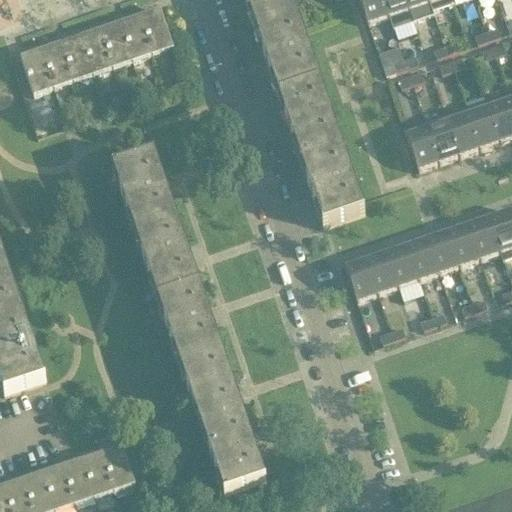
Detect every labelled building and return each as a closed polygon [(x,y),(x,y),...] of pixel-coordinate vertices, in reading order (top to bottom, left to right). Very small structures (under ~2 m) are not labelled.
[(290,0),(243,0),(256,37),(298,23),(290,0)] [(390,23),(381,0),(358,0),(368,30),(370,30),(370,29),(389,22),(389,23),(390,23)] [(410,16),(404,0),(381,0),(390,23),(391,23),(390,22),(409,15),(410,17),(410,16)] [(433,16),(427,0),(404,0),(410,16),(411,16),(411,15),(430,8),(432,16),(433,16)] [(453,8),(450,0),(427,0),(433,16),(453,8)] [(159,16),(140,22),(153,61),(174,54),(160,14),(159,15),(159,16)] [(153,61),(140,22),(140,21),(139,22),(139,23),(121,29),(134,68),(153,61)] [(298,23),(256,37),(278,102),(320,88),(298,23)] [(134,68),(121,29),(120,28),(119,28),(119,29),(101,35),(114,74),(134,68)] [(501,43),(497,33),(486,37),(489,47),(501,43)] [(114,74),(101,35),(99,35),(100,36),(81,42),(94,81),(114,74)] [(489,47),(486,37),(475,41),(478,50),(489,47)] [(94,81),(81,42),(81,41),(80,42),(80,43),(61,49),(75,88),(94,81)] [(459,57),(456,47),(445,51),(448,61),(459,57)] [(75,88),(61,49),(61,48),(60,49),(42,56),(55,94),(75,88)] [(506,59),(503,49),(492,53),(496,62),(506,59)] [(402,51),(383,57),(387,70),(406,64),(402,51)] [(448,61),(445,51),(434,55),(437,65),(448,61)] [(496,62),(492,53),(480,57),(483,67),(496,62)] [(55,94),(42,56),(42,55),(40,55),(41,56),(22,62),(22,61),(21,62),(34,102),(55,94)] [(419,71),(415,61),(404,65),(407,74),(419,71)] [(465,73),(462,63),(451,67),(455,76),(465,73)] [(407,74),(404,65),(393,69),(396,78),(407,74)] [(455,76),(451,67),(439,71),(442,80),(455,76)] [(424,87),(421,77),(411,81),(414,90),(424,87)] [(414,90),(411,81),(398,85),(402,94),(414,90)] [(342,153),(333,125),(320,88),(278,102),(300,167),(342,153)] [(119,98),(113,100),(116,111),(123,108),(119,98)] [(511,111),(507,98),(486,105),(501,149),(502,149),(502,147),(511,143),(511,111)] [(501,149),(486,105),(467,112),(481,156),(482,156),(481,154),(500,148),(500,149),(501,149)] [(481,156),(467,112),(445,119),(460,163),(461,163),(461,161),(480,155),(480,156),(481,156)] [(460,163),(445,119),(426,126),(440,170),(441,170),(440,168),(459,162),(460,163)] [(440,170),(426,126),(404,133),(419,177),(420,177),(420,175),(439,169),(439,170),(440,170)] [(365,219),(352,181),(342,153),(300,167),(323,233),(365,219)] [(177,227),(162,181),(155,161),(113,175),(135,241),(177,227)] [(511,263),(511,220),(510,215),(508,216),(509,217),(490,223),(490,222),(489,222),(504,266),(511,263)] [(504,266),(489,222),(488,223),(488,224),(470,230),(469,229),(468,229),(481,267),(482,267),(482,265),(500,259),(503,266),(504,266)] [(177,227),(135,241),(158,306),(200,292),(177,227)] [(481,267),(468,229),(468,230),(468,231),(449,237),(449,236),(448,236),(461,274),(462,274),(461,272),(480,266),(480,267),(481,267)] [(461,274),(448,236),(447,237),(447,238),(429,244),(428,243),(427,243),(440,281),(441,281),(441,279),(460,273),(460,274),(461,274)] [(440,281),(427,243),(427,244),(427,245),(408,251),(408,250),(407,250),(420,288),(421,288),(420,286),(439,280),(440,281)] [(420,288),(407,250),(406,251),(406,252),(388,258),(387,257),(386,257),(399,295),(400,295),(400,293),(419,287),(419,288),(420,288)] [(0,328),(24,321),(11,284),(1,255),(0,255),(0,328)] [(399,295),(386,257),(386,258),(386,259),(367,265),(367,264),(366,264),(379,302),(380,301),(379,300),(398,294),(399,295)] [(379,302),(366,264),(365,265),(366,266),(347,272),(347,271),(345,272),(358,309),(359,308),(359,307),(378,301),(378,302),(379,302)] [(222,357),(206,311),(200,292),(158,306),(180,371),(222,357)] [(511,306),(511,295),(502,299),(506,308),(511,306)] [(487,315),(484,305),(473,309),(476,318),(487,315)] [(476,318),(473,309),(462,313),(465,322),(476,318)] [(446,328),(443,319),(432,323),(435,332),(446,328)] [(46,387),(36,357),(24,321),(0,328),(0,387),(4,401),(46,387)] [(435,332),(432,323),(421,327),(424,336),(435,332)] [(406,342),(402,333),(391,337),(394,346),(406,342)] [(394,346),(391,337),(380,341),(383,350),(394,346)] [(244,422),(222,357),(180,371),(202,436),(244,422)] [(266,488),(250,440),(244,422),(202,436),(224,502),(266,488)] [(135,490),(122,450),(120,451),(121,452),(102,458),(115,497),(135,490)] [(115,497),(102,458),(102,457),(100,458),(101,459),(82,465),(82,464),(82,465),(95,504),(115,497)] [(95,504),(82,465),(82,464),(81,464),(81,465),(63,471),(76,510),(95,504)] [(70,511),(76,510),(63,471),(62,471),(61,471),(61,472),(43,478),(54,511),(70,511)] [(54,511),(43,478),(43,477),(41,478),(42,479),(23,485),(32,511),(54,511)] [(32,511),(23,485),(23,484),(22,484),(22,485),(3,491),(10,511),(32,511)] [(0,511),(10,511),(3,491),(2,491),(2,492),(0,492),(0,511)]
